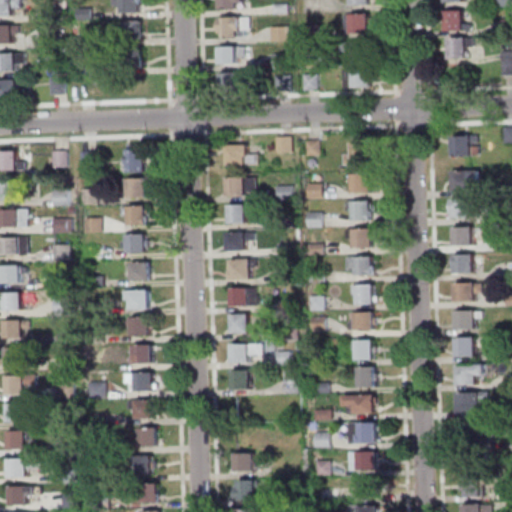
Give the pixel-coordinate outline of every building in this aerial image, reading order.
[(26,0),(26,9),(18,9),(18,17),(0,17),(0,0),(26,0)] [(146,0),(146,14),(128,14),(128,7),(118,7),(118,0),(146,0)] [(249,0),(249,3),(242,3),(242,10),(226,10),(225,0),(249,0)] [(292,5),(293,14),(279,15),(278,5),(292,5)] [(96,20),(82,21),(82,10),(96,10),(96,20)] [(450,32),(450,12),(468,11),(468,31),(450,32)] [(62,21),(51,21),(50,13),(62,12),(62,21)] [(349,33),(349,16),(373,15),(374,32),(349,33)] [(254,31),(249,31),(249,37),(228,38),(228,33),(225,33),(225,19),(254,18),(254,31)] [(121,32),(120,23),(147,23),(148,39),(129,40),(129,32),(121,32)] [(0,28),(23,27),(24,36),(18,36),(18,44),(1,45),(0,28)] [(308,40),(307,27),(323,27),(323,40),(308,40)] [(277,28),(293,28),(293,41),(277,42),(277,28)] [(54,36),(70,36),(70,46),(54,47),(54,36)] [(477,48),(471,48),(471,58),(453,59),(453,39),(477,38),(477,48)] [(82,48),(82,39),(97,39),(97,47),(82,48)] [(375,42),(376,61),(355,61),(355,52),(346,52),(346,43),(375,42)] [(249,58),(242,58),(242,64),(224,65),(223,48),(249,48),(249,58)] [(130,69),(129,60),(124,60),(123,51),(128,51),(148,50),(148,69),(130,69)] [(3,56),(30,55),(31,66),(21,66),(21,72),(3,73),(3,56)] [(279,56),(293,55),(294,69),(279,69),(279,56)] [(99,76),(84,77),(84,67),(99,66),(99,76)] [(376,88),(349,89),(348,71),(375,70),(376,88)] [(251,91),(226,92),(226,74),(251,74),(251,91)] [(295,76),(295,93),(280,93),(280,77),(295,76)] [(323,90),(309,91),(308,76),(322,76),(323,90)] [(56,96),(55,79),(70,78),(70,96),(56,96)] [(149,96),(130,96),(130,86),(125,86),(125,79),(149,78),(149,96)] [(84,96),(84,80),(95,80),(96,95),(84,96)] [(1,83),(21,82),(21,99),(2,99),(1,83)] [(280,136),(296,135),(297,151),(280,152),(280,136)] [(309,138),(323,137),(324,153),(310,154),(309,138)] [(456,138),(482,137),(482,156),(457,157),(456,138)] [(355,141),(374,140),(375,164),(348,165),(348,153),(355,153),(355,141)] [(230,143),(251,143),(252,163),(230,163),(230,143)] [(132,146),(133,175),(151,174),(150,151),(143,151),(143,146),(132,146)] [(57,153),(57,169),(72,168),(71,153),(57,153)] [(85,153),(85,168),(99,167),(99,153),(85,153)] [(3,154),(4,172),(30,172),(30,163),(22,163),(22,154),(3,154)] [(355,173),(376,172),(376,185),(380,185),(380,191),(356,192),(355,173)] [(484,192),(458,193),(457,173),(483,172),(484,192)] [(229,175),(249,175),(249,195),(230,195),(229,175)] [(132,181),(132,200),(152,200),(151,180),(132,181)] [(311,182),(327,182),(327,197),(311,197),(311,182)] [(4,185),(4,201),(23,201),(23,184),(4,185)] [(280,184),(297,184),(297,199),(280,199),(280,184)] [(88,191),(88,207),(101,207),(101,190),(88,191)] [(57,193),(58,208),(73,207),(72,192),(57,193)] [(350,199),(376,198),(377,219),(351,220),(350,199)] [(457,201),(487,200),(487,211),(476,211),(476,219),(455,219),(455,204),(457,204),(457,201)] [(232,204),(249,203),(250,222),(232,223),(232,204)] [(134,228),(152,227),(151,208),(133,208),(134,228)] [(310,210),(326,211),(326,227),(310,227),(310,210)] [(6,212),(6,229),(31,229),(31,221),(33,221),(33,211),(6,212)] [(57,220),(58,235),(76,234),(75,219),(57,220)] [(88,220),(89,235),(106,234),(106,220),(88,220)] [(349,227),(376,226),(376,245),(357,246),(357,238),(350,238),(349,227)] [(459,246),(458,230),(477,229),(477,246),(459,246)] [(230,231),(258,230),(259,239),(250,239),(251,248),(231,249),(230,231)] [(131,237),(131,255),(151,255),(151,237),(131,237)] [(5,240),(6,258),(32,257),(31,239),(5,240)] [(312,242),(328,242),(328,253),(312,253),(312,242)] [(56,247),(56,262),(74,262),(74,247),(56,247)] [(89,247),(89,261),(105,261),(105,247),(89,247)] [(350,255),(376,255),(376,274),(359,274),(359,269),(350,269),(350,255)] [(479,275),(460,275),(459,256),(478,255),(479,275)] [(233,258),(258,257),(259,266),(255,266),(255,277),(233,278),(233,258)] [(136,264),(137,283),(155,282),(154,264),(136,264)] [(6,267),(6,285),(25,285),(24,267),(6,267)] [(313,270),(328,270),(328,281),(313,281),(313,270)] [(54,275),(54,290),(69,290),(69,275),(54,275)] [(93,278),(93,288),(108,288),(107,278),(93,278)] [(354,284),(377,283),(378,303),(362,304),(361,294),(355,294),(354,284)] [(460,302),(459,286),(486,285),(487,294),(479,295),(480,302),(460,302)] [(233,286),(259,286),(259,305),(233,305),(233,286)] [(127,292),(127,302),(134,302),(134,312),(154,312),(153,292),(127,292)] [(313,295),(327,294),(327,308),(313,308),(313,295)] [(7,312),(7,295),(25,295),(26,312),(7,312)] [(57,299),(57,318),(74,317),(74,299),(57,299)] [(353,310),(378,310),(378,327),(357,327),(357,318),(352,317),(353,310)] [(234,313),(252,312),(253,331),(234,331),(234,313)] [(460,331),(459,313),(479,313),(480,330),(460,331)] [(314,315),(328,315),(328,330),(314,330),(314,315)] [(130,319),(130,330),(136,329),(136,338),(155,338),(155,319),(130,319)] [(8,323),(9,340),(27,340),(27,331),(34,331),(33,322),(8,323)] [(62,335),(62,346),(75,346),(75,335),(62,335)] [(359,337),(378,337),(378,359),(359,359),(359,337)] [(486,339),(486,346),(480,347),(480,357),(461,358),(461,339),(486,339)] [(234,342),(265,342),(266,353),(253,353),(253,362),(234,362),(234,342)] [(133,359),(133,367),(157,366),(156,347),(136,347),(137,359),(133,359)] [(278,350),(294,348),(295,363),(279,364),(278,350)] [(9,350),(10,369),(27,368),(27,360),(35,359),(34,349),(9,350)] [(60,359),(61,373),(76,373),(75,359),(60,359)] [(361,366),(380,365),(381,387),(362,388),(361,366)] [(461,366),(489,365),(489,377),(480,377),(481,386),(462,387),(461,366)] [(234,369),(253,369),(253,390),(235,390),(234,369)] [(286,369),(301,369),(301,392),(286,392),(286,369)] [(131,376),(132,393),(158,393),(158,375),(131,376)] [(9,378),(10,396),(28,395),(28,386),(39,386),(39,377),(9,378)] [(316,381),(333,381),(333,393),(316,393),(316,381)] [(60,385),(60,400),(77,399),(76,384),(60,385)] [(91,384),(91,401),(109,400),(109,384),(91,384)] [(347,394),(379,393),(379,413),(356,413),(356,404),(347,404),(347,394)] [(493,403),(484,403),(484,413),(462,414),(462,395),(492,394),(493,403)] [(132,402),(132,411),(139,410),(140,422),(160,421),(159,401),(132,402)] [(10,406),(11,424),(29,424),(28,405),(10,406)] [(316,409),(335,409),(336,419),(317,419),(316,409)] [(63,414),(64,427),(78,427),(78,413),(63,414)] [(352,421),(380,421),(380,441),(352,441),(352,421)] [(496,433),(484,434),(484,439),(463,439),(463,423),(496,422),(496,433)] [(142,430),(143,449),(162,448),(161,430),(142,430)] [(319,430),(335,430),(335,446),(319,446),(319,430)] [(11,434),(12,451),(30,451),(30,443),(37,442),(36,433),(11,434)] [(63,442),(63,456),(80,456),(80,441),(63,442)] [(352,451),(381,450),(382,470),(352,470),(352,451)] [(237,452),(258,452),(258,470),(237,471),(237,452)] [(137,458),(137,477),(156,477),(156,458),(137,458)] [(318,459),(334,459),(334,475),(318,475),(318,459)] [(11,461),(12,480),(31,479),(30,471),(44,470),(44,460),(11,461)] [(64,469),(64,485),(82,484),(81,468),(64,469)] [(364,477),(385,477),(385,498),(364,498),(364,477)] [(486,498),(470,499),(469,492),(467,492),(467,485),(469,485),(469,478),(485,477),(486,498)] [(239,479),(260,479),(260,499),(240,500),(239,479)] [(144,505),(161,505),(161,487),(137,487),(137,494),(144,494),(144,505)] [(319,488),(337,488),(338,503),(319,503),(319,488)] [(13,489),(14,508),(31,507),(31,498),(45,498),(44,489),(13,489)] [(65,495),(66,510),(81,510),(81,494),(65,495)] [(465,503),(464,511),(494,511),(495,503),(465,503)]
